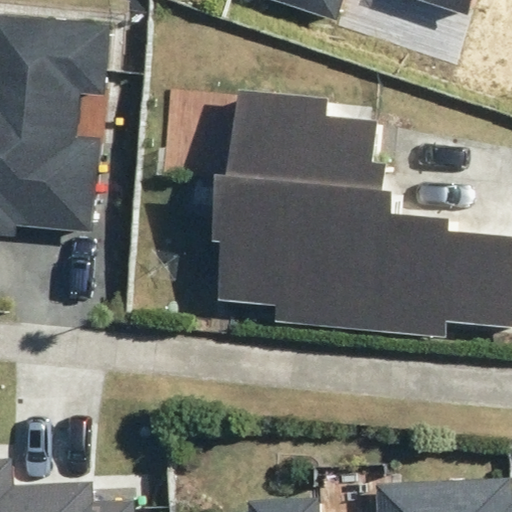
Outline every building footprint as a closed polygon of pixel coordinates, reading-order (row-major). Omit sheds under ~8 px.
[(298,0),(344,15),(349,0),(448,0),(478,10),(480,0),(298,0)] [(0,237),(26,239),(27,228),(102,234),(111,140),(88,138),(91,98),(113,100),(119,26),(0,16),(0,237)] [(233,246),(228,303),(287,308),(286,324),(455,339),(456,323),(511,327),(511,239),(463,235),(464,222),(407,217),(409,193),(397,192),(400,166),(387,165),(390,125),(337,121),(339,100),(247,92),(240,179),(232,178),(226,245),(233,246)] [(0,511),(145,511),(145,503),(105,505),(104,484),(24,487),(23,460),(0,461),(0,511)] [(511,511),(511,480),(385,486),(386,511),(330,511),(330,500),(258,503),(258,511),(511,511)]
